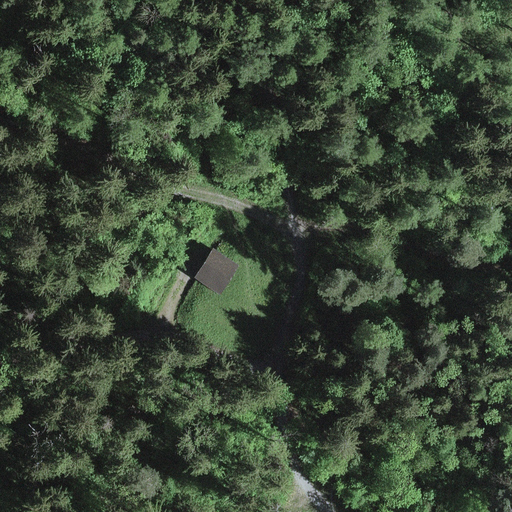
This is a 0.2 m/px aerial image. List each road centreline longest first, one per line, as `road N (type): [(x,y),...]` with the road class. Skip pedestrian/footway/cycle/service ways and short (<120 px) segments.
road 1 (track): [(0,109),(88,139),(178,189),(272,211),(304,240)]
road 2 (track): [(280,393),(155,331),(0,364)]
road 3 (track): [(301,216),(253,0)]
road 4 (track): [(280,393),(287,328),(309,258),(301,216)]
